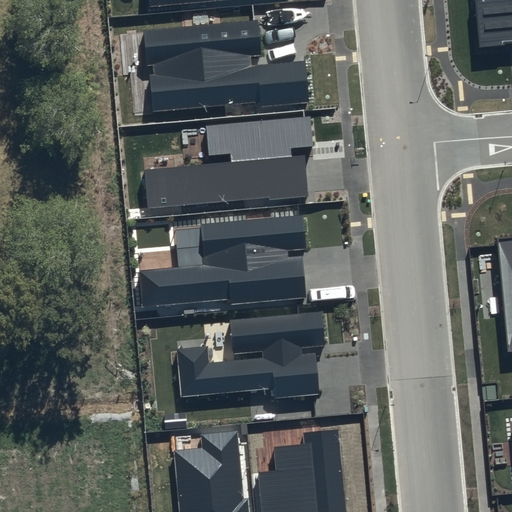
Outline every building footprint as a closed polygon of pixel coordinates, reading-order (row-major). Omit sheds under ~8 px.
[(511,0),(474,0),(479,46),(511,43),(511,0)] [(258,20),(144,31),(147,65),(153,65),(154,74),(149,74),(152,111),(260,101),(260,106),(308,102),(304,61),(251,66),(250,56),(261,55),(258,20)] [(310,116),(206,126),(209,155),(231,153),(231,161),(144,170),(147,208),(268,197),(268,199),(309,196),(305,155),(291,156),(290,148),(313,146),(310,116)] [(201,227),(176,229),(179,267),(139,271),(142,307),(231,300),(231,305),(307,298),(303,256),(288,258),(287,251),(307,249),(304,214),(201,223),(201,227)] [(511,236),(497,238),(507,352),(511,351),(511,236)] [(206,347),(177,350),(182,397),(273,389),(274,399),(320,394),(316,353),(302,354),(301,348),(325,345),(322,312),(230,321),(233,354),(263,351),(263,359),(208,364),(206,347)] [(278,471),(259,473),(262,511),(346,511),(339,430),(304,433),(305,444),(275,447),(278,471)] [(201,447),(173,449),(179,511),(249,511),(248,498),(244,498),(237,431),(200,434),(201,447)]
